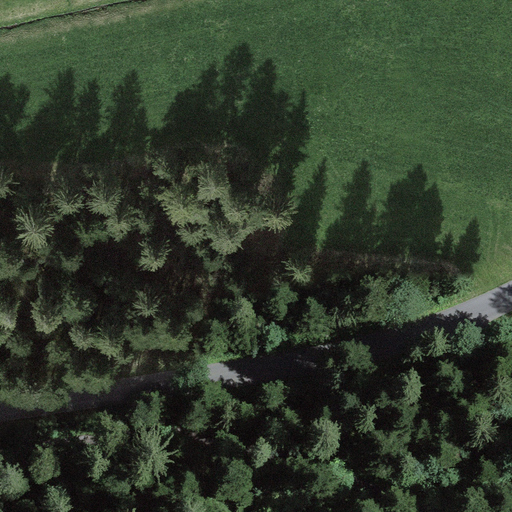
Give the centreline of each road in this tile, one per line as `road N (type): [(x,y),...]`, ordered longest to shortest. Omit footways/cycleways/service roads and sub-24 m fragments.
road 1 (unclassified): [(0,413),(375,344),(511,295)]
road 2 (track): [(0,452),(195,434),(438,511)]
